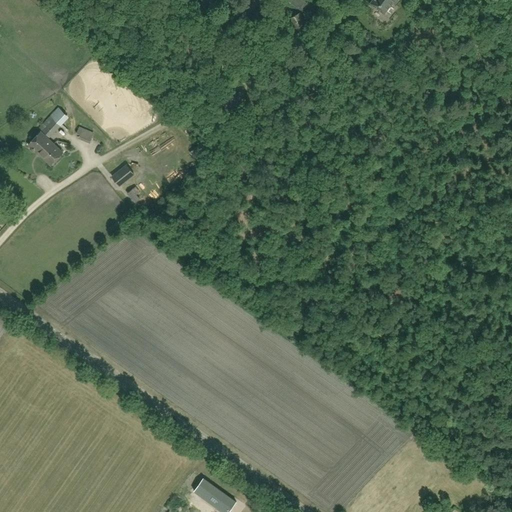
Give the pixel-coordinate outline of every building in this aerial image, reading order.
[(310,1),(308,0),(287,0),(303,11),(310,1)] [(372,0),(370,3),(384,13),(392,3),(394,4),(397,0),(372,0)] [(305,24),(299,13),(289,19),(294,30),(305,24)] [(62,108),(54,117),(62,124),(70,116),(62,108)] [(53,119),(42,131),(49,138),(60,126),(53,119)] [(37,154),(38,153),(51,165),(63,153),(41,132),(28,145),(30,147),(30,149),(33,152),(35,152),(37,154)] [(199,145),(189,153),(197,162),(206,154),(199,145)] [(128,167),(113,179),(119,186),(134,174),(128,167)] [(126,193),(134,204),(140,199),(132,189),(126,193)] [(506,508),(511,501),(506,497),(501,504),(506,508)]
